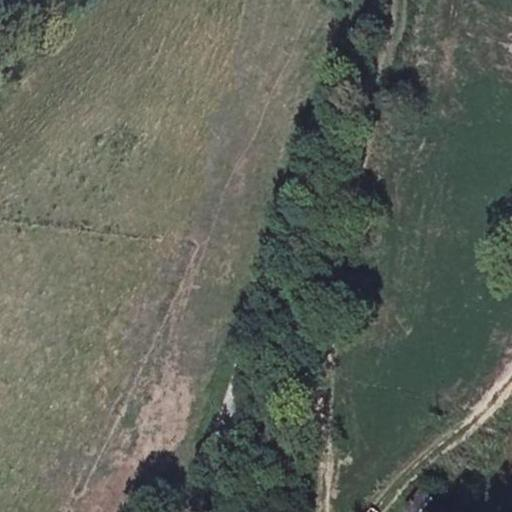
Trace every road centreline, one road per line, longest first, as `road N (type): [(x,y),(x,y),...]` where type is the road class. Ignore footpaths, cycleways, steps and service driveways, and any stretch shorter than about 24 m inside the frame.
road 1 (unclassified): [(194,511),(223,458),(285,219),(383,0)]
road 2 (track): [(401,0),(335,305),(323,511)]
